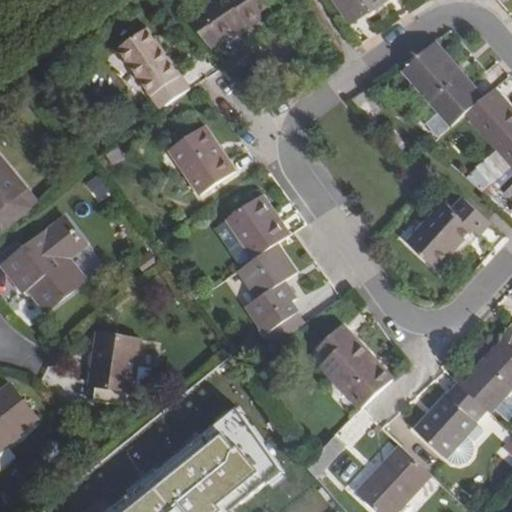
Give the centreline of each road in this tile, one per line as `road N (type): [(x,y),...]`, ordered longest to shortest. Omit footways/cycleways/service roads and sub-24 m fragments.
road 1 (residential): [(511,41),(486,16),(449,18),(319,100),(299,137),(303,160),(403,302),(419,313),(463,309)]
road 2 (unknown): [(443,315),(425,359),(376,419)]
